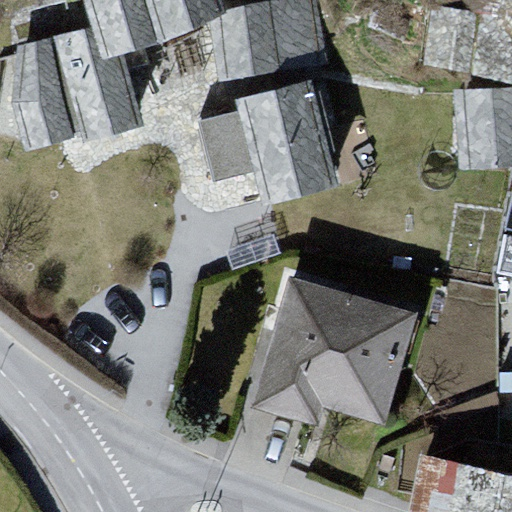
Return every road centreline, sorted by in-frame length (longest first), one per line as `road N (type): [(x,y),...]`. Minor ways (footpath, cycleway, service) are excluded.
road 1 (unknown): [(98,505),(171,331),(180,275),(176,140)]
road 2 (tertiary): [(101,511),(66,452),(0,372)]
